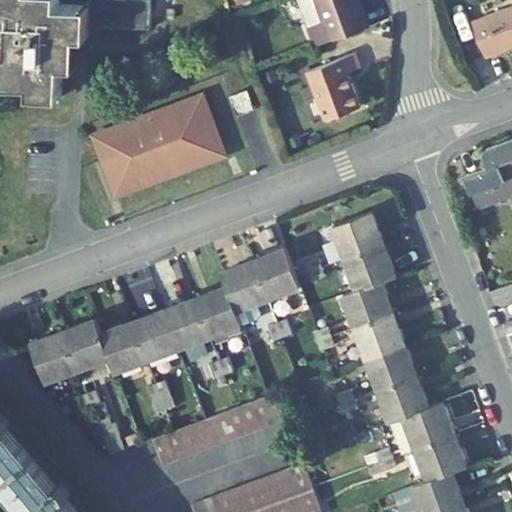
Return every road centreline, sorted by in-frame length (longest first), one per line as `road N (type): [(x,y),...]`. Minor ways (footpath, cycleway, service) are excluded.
road 1 (residential): [(0,295),(409,144)]
road 2 (residential): [(409,144),(511,424)]
road 3 (residential): [(0,360),(84,457),(149,511)]
road 4 (residential): [(412,0),(416,82),(430,136)]
